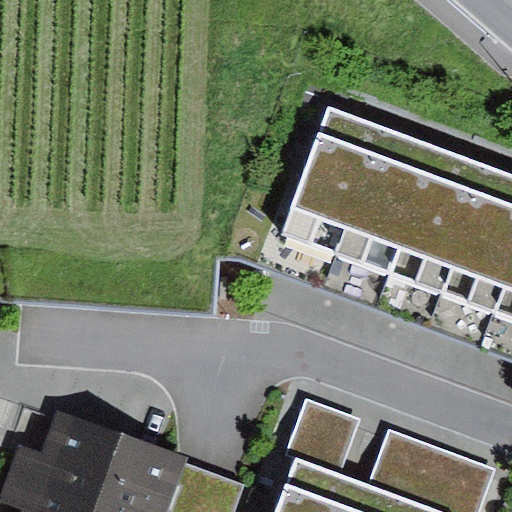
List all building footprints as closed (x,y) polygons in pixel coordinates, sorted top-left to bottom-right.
[(387,130),(334,112),(285,235),(339,256),(387,130)] [(436,148),(387,130),(339,256),(389,275),(436,148)] [(490,168),(436,148),(389,275),(444,295),(490,168)] [(511,175),(490,168),(444,295),(493,314),(511,261),(511,175)] [(511,261),(493,314),(511,320),(511,261)] [(360,419),(306,402),(288,457),(297,460),(343,475),(360,419)] [(165,511),(184,462),(56,416),(42,454),(19,446),(0,498),(0,506),(17,511),(165,511)] [(390,433),(371,486),(406,499),(441,511),(479,511),(495,471),(390,433)] [(343,475),(297,460),(278,511),(342,511),(354,480),(343,475)] [(235,511),(246,485),(184,462),(165,511),(235,511)] [(371,486),(354,480),(342,511),(401,511),(406,499),(371,486)] [(441,511),(406,499),(401,511),(441,511)]
